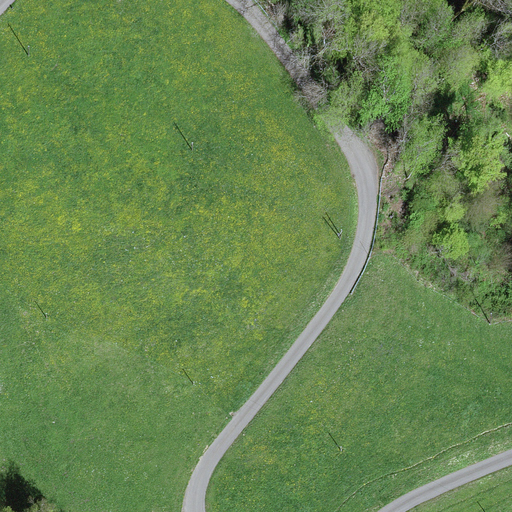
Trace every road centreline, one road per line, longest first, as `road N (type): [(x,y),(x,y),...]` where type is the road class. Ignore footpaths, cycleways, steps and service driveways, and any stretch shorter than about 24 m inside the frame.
road 1 (unclassified): [(237,0),(341,134),(359,165),(366,219),(350,276),(217,447),(194,511)]
road 2 (unclassified): [(391,511),(511,456)]
